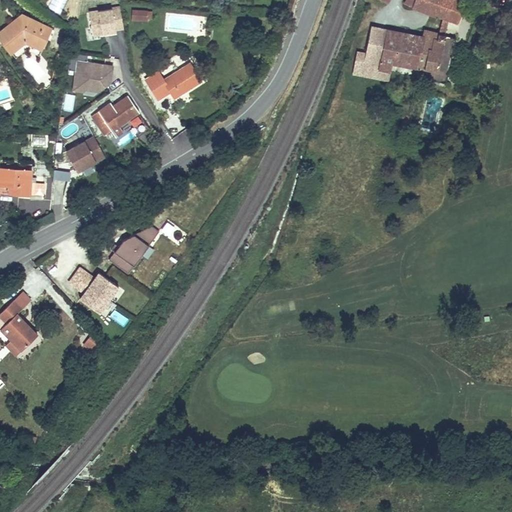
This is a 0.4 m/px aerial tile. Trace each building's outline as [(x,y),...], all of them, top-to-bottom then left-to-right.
[(441,0),(407,0),(404,4),(435,16),(441,0)] [(465,1),(463,0),(441,0),(435,16),(436,16),(436,15),(442,18),(447,19),(456,23),(465,1)] [(480,7),(478,13),(484,15),(486,9),(480,7)] [(90,10),(90,34),(121,33),(120,9),(90,10)] [(148,11),(133,11),(132,18),(147,19),(148,11)] [(52,28),(22,15),(20,20),(16,23),(14,21),(0,32),(0,40),(10,53),(11,52),(18,46),(17,44),(25,38),(34,42),(33,45),(43,49),(52,28)] [(442,35),(447,19),(442,18),(438,34),(442,35)] [(386,30),(371,26),(366,50),(365,57),(361,75),(376,78),(386,30)] [(386,30),(376,78),(388,81),(392,63),(416,68),(419,51),(421,51),(423,38),(422,37),(386,30)] [(445,83),(455,38),(442,35),(438,34),(423,31),(422,37),(423,38),(433,40),(431,50),(429,49),(424,69),(419,68),(417,77),(445,83)] [(34,42),(25,38),(17,44),(18,46),(11,52),(15,58),(26,50),(40,56),(43,49),(33,45),(34,42)] [(431,50),(433,40),(423,38),(421,51),(419,51),(416,68),(419,68),(424,69),(429,49),(431,50)] [(366,50),(355,47),(353,54),(365,57),(366,50)] [(365,57),(353,54),(349,72),(361,75),(365,57)] [(72,90),(111,92),(112,63),(74,61),(72,90)] [(174,98),(201,81),(190,64),(164,80),(158,71),(145,79),(158,100),(166,95),(163,89),(167,86),(171,92),(174,98)] [(171,92),(167,86),(163,89),(166,95),(171,92)] [(119,127),(139,112),(127,97),(112,107),(110,104),(91,118),(104,135),(111,130),(116,136),(123,132),(121,129),(119,127)] [(121,129),(141,115),(139,112),(119,127),(121,129)] [(401,127),(408,129),(411,117),(404,115),(401,127)] [(55,137),(43,135),(42,143),(55,144),(55,137)] [(93,136),(64,150),(76,173),(105,158),(93,136)] [(30,195),(32,170),(0,168),(0,194),(3,195),(3,193),(30,195)] [(69,180),(69,170),(52,170),(52,179),(69,180)] [(122,242),(108,261),(129,274),(159,233),(151,227),(122,242)] [(94,277),(78,266),(67,283),(83,294),(79,300),(100,314),(119,287),(98,273),(94,277)] [(22,351),(38,335),(17,314),(23,309),(14,300),(0,313),(0,319),(5,325),(1,329),(11,340),(22,351)] [(123,327),(129,320),(114,308),(109,315),(123,327)] [(104,342),(94,333),(89,339),(99,347),(104,342)] [(17,356),(22,351),(11,340),(6,345),(17,356)] [(35,443),(36,437),(24,434),(22,440),(35,443)] [(0,492),(13,480),(0,481),(0,492)]
